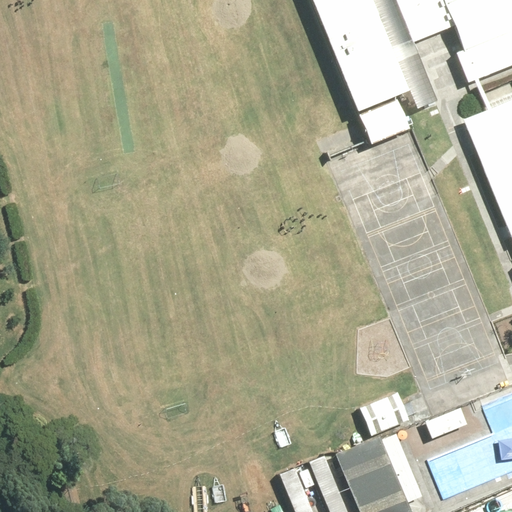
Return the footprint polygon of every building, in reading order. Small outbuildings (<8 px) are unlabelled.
[(307,0),(352,113),(405,92),(368,0),(307,0)] [(511,0),(394,0),(410,38),(449,23),(458,47),(454,49),(466,79),(511,61),(511,0)] [(511,96),(461,116),(510,240),(511,238),(511,96)] [(395,97),(353,113),(364,141),(406,124),(395,97)] [(394,386),(357,402),(369,430),(407,414),(394,386)] [(491,433),(425,463),(440,500),(511,470),(511,393),(480,407),(491,433)] [(454,409),(419,422),(425,439),(460,426),(454,409)] [(399,511),(407,509),(374,433),(334,451),(360,511),(399,511)] [(346,511),(321,451),(274,471),(291,511),(346,511)]
